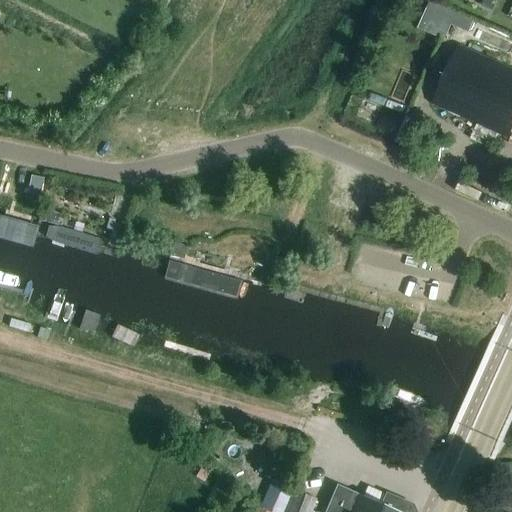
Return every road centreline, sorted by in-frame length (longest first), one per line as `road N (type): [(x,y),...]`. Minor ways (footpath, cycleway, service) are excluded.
road 1 (residential): [(511,232),(308,140),(113,173),(0,149)]
road 2 (track): [(314,430),(0,336)]
road 3 (primary): [(451,511),(511,374)]
